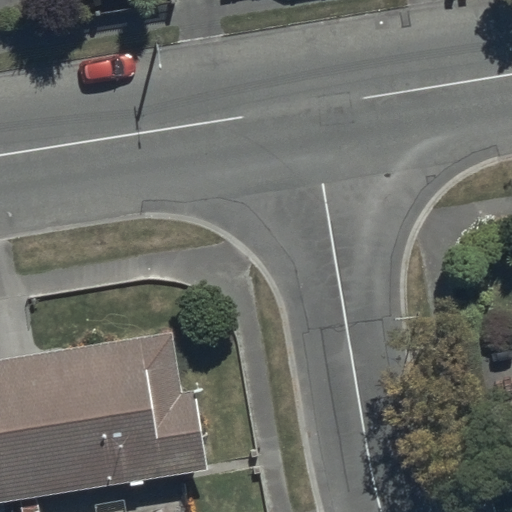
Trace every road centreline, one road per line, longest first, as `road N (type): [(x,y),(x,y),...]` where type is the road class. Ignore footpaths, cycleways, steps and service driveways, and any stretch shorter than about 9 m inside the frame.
road 1 (residential): [(308,108),(384,511)]
road 2 (tertiary): [(308,108),(0,158)]
road 3 (tertiary): [(511,76),(308,108)]
